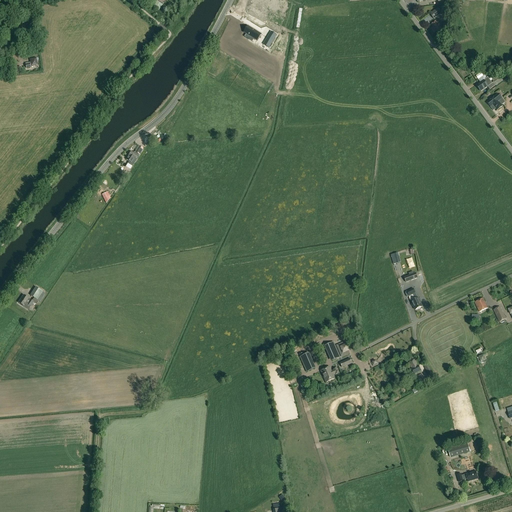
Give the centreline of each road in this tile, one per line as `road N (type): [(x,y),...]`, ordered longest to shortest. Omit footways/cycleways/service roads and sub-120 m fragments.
road 1 (tertiary): [(0,298),(113,157),(171,106),(230,0)]
road 2 (unclassified): [(511,149),(400,0)]
road 3 (unclassified): [(351,353),(511,275)]
